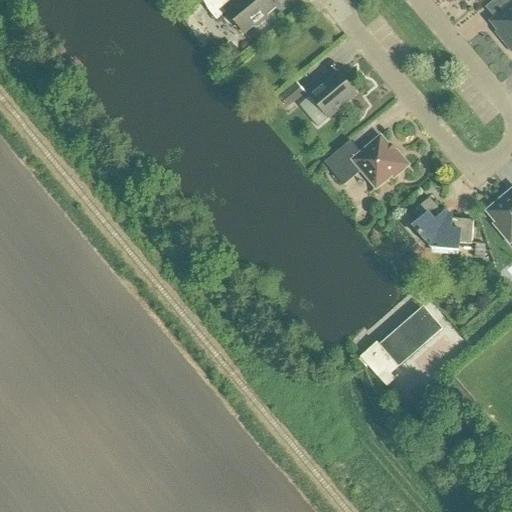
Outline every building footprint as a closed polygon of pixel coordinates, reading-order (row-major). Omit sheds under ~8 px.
[(276,10),(268,0),(240,0),(236,4),(233,0),(232,0),(202,0),(209,12),(217,21),(227,13),(245,35),(276,10)] [(511,0),(503,0),(510,7),(490,23),(498,32),(496,34),(511,53),(511,0)] [(231,65),(242,56),(231,43),(221,52),(231,65)] [(338,74),(311,97),(329,120),(357,97),(338,74)] [(289,109),(306,95),(297,84),(280,99),(289,109)] [(362,155),(351,143),(325,165),(345,187),(362,172),(377,190),(392,177),(394,179),(409,167),(391,146),(389,148),(381,138),(362,155)] [(511,192),(487,213),(497,225),(495,226),(511,245),(511,244),(511,192)] [(414,229),(432,250),(459,252),(460,245),(472,246),(474,222),(452,220),(444,216),(430,199),(412,215),(420,224),(414,229)] [(484,261),(485,246),(476,245),(474,260),(484,261)] [(424,308),(380,346),(399,369),(443,330),(424,308)]
